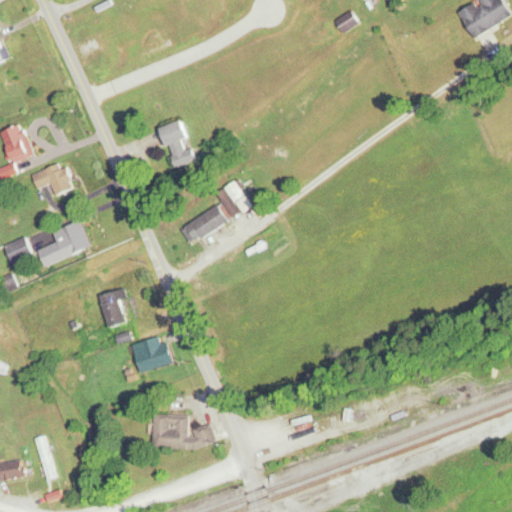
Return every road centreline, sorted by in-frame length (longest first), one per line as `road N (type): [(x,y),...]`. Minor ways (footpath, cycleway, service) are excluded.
road 1 (residential): [(256,511),(243,460),(41,0)]
road 2 (residential): [(166,278),(489,55)]
road 3 (residential): [(243,460),(102,511),(0,503)]
